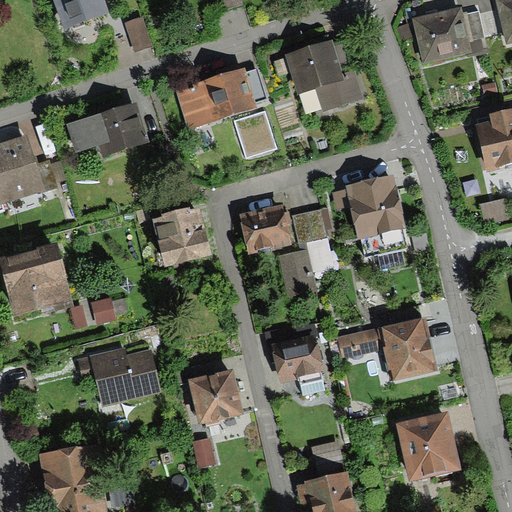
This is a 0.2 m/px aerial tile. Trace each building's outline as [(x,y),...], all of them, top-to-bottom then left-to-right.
[(54,0),(65,28),(109,13),(104,0),(54,0)] [(242,0),(221,0),(225,11),(244,5),(242,0)] [(511,0),(497,0),(508,43),(511,42),(511,0)] [(414,18),(424,65),(471,53),(462,15),(461,8),(414,18)] [(479,11),(462,15),(471,53),(471,56),(488,53),(479,11)] [(144,18),(127,23),(136,51),(154,46),(144,18)] [(285,54),(298,95),(316,90),(323,113),(365,100),(355,69),(344,72),(333,39),(285,54)] [(176,91),(188,131),(258,108),(256,103),(247,73),(245,68),(176,91)] [(258,69),(247,73),(256,103),(268,99),(258,69)] [(75,152),(99,145),(102,156),(147,144),(135,105),(67,125),(75,152)] [(477,125),(488,173),(511,166),(511,108),(490,114),(492,121),(477,125)] [(0,200),(1,205),(57,188),(48,161),(37,165),(28,136),(0,144),(0,200)] [(337,211),(352,207),(359,239),(362,238),(366,255),(407,246),(391,174),(345,185),(346,189),(333,192),(337,211)] [(511,217),(507,198),(481,206),(486,225),(511,217)] [(241,214),(251,255),(297,245),(289,213),(284,214),(282,204),(241,214)] [(152,219),(165,268),(212,256),(199,208),(190,211),(189,206),(161,214),(161,216),(152,219)] [(328,207),(293,215),(300,245),(329,238),(327,230),(333,229),(328,207)] [(0,254),(0,265),(13,318),(74,303),(59,240),(0,254)] [(307,251),(280,257),(289,297),(316,291),(307,251)] [(119,301),(77,303),(79,325),(120,323),(119,301)] [(344,360),(383,351),(390,381),(438,371),(426,317),(382,327),(339,337),(344,360)] [(272,346),(280,383),(300,378),(301,386),(323,381),(321,371),(325,371),(317,336),(272,346)] [(90,357),(102,408),(161,394),(151,351),(127,357),(125,348),(90,357)] [(189,379),(198,423),(245,414),(235,369),(189,379)] [(397,425),(410,483),(462,472),(449,414),(442,416),(397,425)] [(211,440),(193,444),(199,468),(216,464),(211,440)] [(41,454),(53,511),(108,511),(104,490),(94,442),(41,454)] [(300,480),(307,511),(359,511),(349,468),(300,480)]
